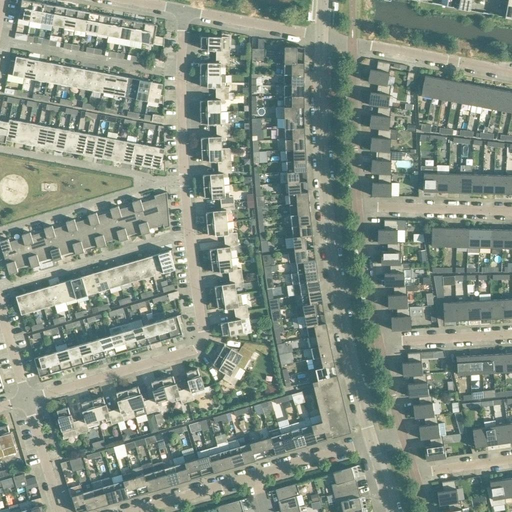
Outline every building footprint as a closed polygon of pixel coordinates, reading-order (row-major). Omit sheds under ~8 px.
[(34,2),(25,0),(21,0),(19,18),(30,21),(34,2)] [(447,5),(447,6),(470,11),(470,10),(471,0),(447,0),(447,5)] [(45,4),(34,2),(30,21),(41,23),(45,4)] [(56,6),(45,4),(41,23),(53,25),(56,6)] [(67,8),(56,6),(53,25),(64,27),(67,8)] [(79,10),(67,8),(64,27),(75,29),(79,10)] [(90,12),(79,10),(75,29),(86,31),(90,12)] [(101,14),(90,12),(86,31),(97,33),(101,14)] [(112,16),(101,14),(97,33),(109,35),(112,16)] [(109,35),(107,42),(118,44),(123,18),(112,16),(109,35)] [(123,18),(118,44),(130,47),(134,21),(123,18)] [(134,21),(130,47),(141,49),(142,42),(146,23),(134,21)] [(157,25),(146,23),(142,42),(163,46),(163,47),(164,47),(164,37),(163,38),(155,36),(157,25)] [(201,37),(201,49),(208,49),(208,50),(209,50),(216,50),(216,53),(216,56),(229,57),(230,50),(229,50),(229,37),(221,37),(209,36),(208,37),(201,37)] [(285,46),(284,63),(304,64),(305,50),(305,47),(304,47),(285,46)] [(15,61),(11,60),(8,74),(24,77),(28,58),(16,56),(15,61)] [(229,63),(229,57),(216,56),(216,62),(208,62),(208,63),(200,63),(200,75),(221,75),(221,67),(225,67),(225,63),(229,63)] [(39,61),(28,58),(24,77),(35,80),(39,61)] [(387,85),(391,63),(378,60),(378,61),(376,70),(370,69),(368,82),(391,86),(391,85),(387,85)] [(47,82),(50,63),(39,61),(35,80),(47,82)] [(61,65),(50,63),(47,82),(58,84),(61,65)] [(284,74),(304,74),(304,64),(284,63),(284,74)] [(69,86),(73,67),(61,65),(58,84),(69,86)] [(84,69),(73,67),(69,86),(80,88),(84,69)] [(92,90),(95,71),(84,69),(80,88),(92,90)] [(106,73),(95,71),(92,90),(103,92),(106,73)] [(114,94),(118,75),(106,73),(103,92),(114,94)] [(284,74),(284,85),(304,85),(304,74),(284,74)] [(129,78),(118,75),(114,94),(125,97),(129,78)] [(200,75),(200,86),(207,86),(207,87),(208,87),(216,87),(216,90),(216,93),(229,93),(229,87),(225,87),(225,82),(226,82),(226,75),(221,75),(200,75)] [(430,97),(434,77),(425,75),(421,95),(430,97)] [(444,79),(434,77),(430,97),(441,99),(444,79)] [(136,99),(140,80),(129,78),(125,97),(136,99)] [(454,81),(444,79),(441,99),(451,101),(454,81)] [(151,82),(140,80),(136,99),(148,101),(151,82)] [(465,83),(454,81),(451,101),(461,103),(465,83)] [(163,104),(163,95),(162,95),(161,95),(163,84),(151,82),(148,101),(163,104)] [(391,86),(368,82),(378,84),(377,93),(370,92),(369,104),(391,108),(391,107),(388,107),(391,86)] [(475,85),(465,83),(461,103),(471,105),(475,85)] [(304,96),(304,86),(304,85),(284,85),(284,96),(304,96)] [(485,87),(475,85),(471,105),(481,106),(485,87)] [(495,89),(485,87),(481,106),(491,108),(495,89)] [(4,93),(21,96),(22,91),(15,90),(5,88),(4,93)] [(505,91),(495,89),(491,108),(501,110),(505,91)] [(511,109),(511,91),(505,91),(501,110),(511,112),(511,109)] [(208,101),(200,101),(200,112),(221,112),(221,111),(221,104),(225,104),(225,100),(234,100),(234,99),(234,94),(234,93),(229,93),(216,93),(216,97),(216,99),(209,99),(208,99),(208,101)] [(284,96),(284,107),(304,107),(304,96),(284,96)] [(391,108),(369,104),(369,105),(378,106),(377,115),(371,114),(369,127),(398,130),(389,129),(391,108)] [(304,117),(304,107),(284,107),(276,107),(277,118),(285,118),(304,117)] [(216,124),(217,130),(230,130),(230,123),(226,123),(226,119),(221,119),(221,112),(200,112),(201,123),(208,123),(208,124),(216,124)] [(304,117),(285,118),(285,129),(305,128),(304,117)] [(0,141),(5,143),(10,119),(9,119),(9,122),(0,120),(0,141)] [(6,140),(15,142),(19,121),(10,119),(5,143),(6,143),(6,140)] [(29,123),(19,121),(15,142),(25,143),(29,123)] [(35,145),(35,144),(39,125),(29,123),(25,143),(31,144),(35,145)] [(39,125),(35,144),(35,145),(44,147),(48,127),(39,125)] [(54,149),(55,144),(58,128),(48,127),(44,147),(54,149)] [(371,137),(371,144),(370,150),(392,152),(392,151),(390,151),(391,139),(397,140),(398,130),(369,127),(378,128),(378,137),(371,137)] [(58,128),(55,144),(54,149),(64,151),(68,130),(58,128)] [(285,129),(277,129),(278,140),(285,139),(305,139),(305,128),(285,129)] [(64,151),(73,152),(75,144),(77,132),(68,130),(64,151)] [(230,148),(222,148),(222,144),(222,141),(226,141),(226,136),(230,136),(230,130),(217,130),(217,136),(208,136),(208,138),(201,138),(201,144),(201,149),(230,148)] [(77,132),(75,144),(73,152),(83,154),(87,134),(77,132)] [(83,154),(93,156),(95,144),(97,136),(87,134),(83,154)] [(97,136),(95,144),(93,156),(102,158),(106,138),(97,136)] [(102,158),(112,160),(115,144),(116,139),(106,138),(102,158)] [(116,139),(115,144),(112,160),(122,162),(126,141),(116,139)] [(306,149),(305,139),(285,139),(285,144),(286,150),(306,149)] [(122,162),(131,163),(135,144),(135,143),(126,141),(122,162)] [(135,143),(135,144),(131,163),(141,165),(145,145),(143,144),(135,143)] [(141,165),(151,167),(154,147),(145,145),(141,165)] [(165,149),(154,147),(151,167),(165,170),(165,171),(166,171),(165,160),(164,160),(164,161),(162,160),(165,149)] [(218,161),(218,167),(231,166),(230,148),(201,149),(202,161),(210,160),(210,161),(218,161)] [(306,153),(306,149),(286,150),(286,161),(306,160),(306,153)] [(371,172),(392,173),(391,173),(392,152),(370,150),(379,151),(378,160),(372,160),(371,172)] [(258,152),(253,152),(254,163),(268,162),(267,151),(259,152),(258,152)] [(307,171),(306,160),(286,161),(287,172),(307,171)] [(437,165),(437,166),(436,191),(448,192),(449,173),(449,166),(437,165)] [(460,174),(460,192),(471,192),(472,174),(472,166),(461,165),(460,174)] [(231,166),(218,167),(219,173),(210,174),(210,175),(203,175),(204,187),(229,185),(229,184),(224,185),(224,177),(228,177),(228,173),(232,173),(231,166)] [(437,166),(421,166),(421,178),(424,178),(423,191),(436,191),(437,166)] [(307,171),(287,172),(288,183),(308,181),(307,171)] [(372,195),(388,196),(391,196),(392,173),(371,172),(371,173),(379,173),(378,182),(372,182),(372,195)] [(449,173),(448,192),(460,192),(460,174),(449,173)] [(471,192),(482,193),(483,174),(472,174),(471,192)] [(483,174),(482,193),(494,193),(494,175),(483,174)] [(494,193),(505,194),(506,175),(494,175),(494,193)] [(308,192),(308,185),(308,181),(288,183),(281,183),(281,194),(289,194),(308,192)] [(220,198),(221,204),(234,203),(234,196),(230,196),(229,192),(225,193),(224,185),(229,185),(204,187),(205,198),(212,197),(212,198),(220,198)] [(155,199),(159,212),(163,225),(164,228),(170,226),(167,192),(154,196),(155,199)] [(289,194),(289,205),(309,203),(309,195),(308,192),(289,194)] [(133,205),(137,218),(159,212),(155,199),(141,203),(141,200),(132,202),(133,205)] [(206,212),(207,224),(232,221),(227,221),(227,214),(231,214),(231,209),(235,209),(234,203),(221,204),(221,210),(213,211),(213,212),(206,212)] [(309,203),(289,205),(291,215),(310,213),(309,203)] [(110,209),(111,212),(115,225),(137,218),(133,205),(119,209),(118,206),(110,209)] [(88,215),(89,218),(93,232),(115,225),(111,212),(97,216),(96,213),(88,215)] [(149,229),(163,225),(159,212),(137,218),(141,231),(142,235),(150,232),(149,229)] [(310,213),(291,215),(292,226),(312,224),(310,213)] [(66,222),(67,225),(71,238),(93,232),(89,218),(75,223),(74,219),(66,222)] [(137,218),(115,225),(119,238),(120,241),(128,239),(127,235),(141,231),(137,218)] [(406,221),(384,220),(384,221),(384,229),(378,229),(378,242),(401,242),(397,242),(397,231),(405,232),(406,221)] [(224,234),(225,240),(238,239),(237,233),(233,233),(233,229),(228,229),(227,222),(232,221),(207,224),(208,235),(215,234),(216,235),(224,234)] [(312,224),(292,226),(293,237),(313,235),(312,224)] [(45,232),(49,245),(71,238),(67,225),(53,229),(52,226),(44,228),(45,232)] [(93,232),(97,245),(98,248),(106,245),(105,242),(119,238),(115,225),(93,232)] [(444,246),(445,228),(432,227),(431,246),(444,246)] [(456,246),(457,228),(445,228),(444,246),(456,246)] [(468,247),(468,228),(457,228),(456,246),(468,247)] [(468,228),(468,247),(479,247),(480,229),(468,228)] [(491,229),(480,229),(479,247),(491,247),(491,229)] [(491,229),(491,247),(502,248),(503,229),(491,229)] [(511,229),(503,229),(502,248),(511,248),(511,229)] [(23,238),(27,251),(49,245),(45,232),(31,236),(30,232),(22,235),(23,238)] [(93,232),(71,238),(75,251),(76,254),(84,252),(83,249),(97,245),(93,232)] [(313,235),(293,237),(294,250),(306,248),(306,246),(314,246),(313,235)] [(0,241),(0,242),(5,258),(27,251),(23,238),(9,242),(8,239),(0,241)] [(49,245),(53,258),(54,261),(62,258),(61,255),(75,251),(71,238),(49,245)] [(210,250),(211,261),(236,258),(236,257),(232,258),(231,251),(235,250),(235,246),(238,245),(238,239),(225,240),(225,246),(217,247),(217,249),(210,250)] [(265,240),(261,241),(262,250),(262,252),(269,251),(268,240),(265,240)] [(390,264),(401,264),(401,263),(401,242),(378,242),(387,242),(387,251),(381,251),(381,264),(390,264)] [(27,251),(31,264),(31,268),(40,265),(39,262),(53,258),(49,245),(27,251)] [(295,251),(288,252),(290,263),(296,262),(316,259),(314,249),(307,250),(306,248),(294,250),(295,251)] [(172,250),(159,254),(164,272),(175,269),(172,259),(173,259),(173,260),(174,260),(172,249),(172,250)] [(27,251),(5,258),(9,274),(18,272),(17,268),(31,264),(27,251)] [(153,276),(164,272),(159,254),(148,257),(153,276)] [(148,257),(137,260),(142,279),(153,276),(148,257)] [(228,271),(229,277),(242,275),(241,269),(237,269),(237,265),(233,266),(232,258),(236,258),(211,261),(213,272),(220,271),(220,272),(228,271)] [(317,270),(316,259),(296,262),(298,273),(317,270)] [(131,282),(142,279),(137,260),(126,264),(131,282)] [(391,273),(384,273),(385,286),(394,286),(404,285),(404,270),(411,270),(411,263),(401,263),(401,264),(390,264),(391,264),(391,273)] [(126,264),(115,267),(120,285),(131,282),(126,264)] [(109,289),(120,285),(115,267),(104,270),(109,289)] [(104,270),(93,273),(98,292),(109,289),(104,270)] [(298,273),(291,274),(293,285),(319,281),(317,270),(298,273)] [(87,295),(98,292),(93,273),(82,276),(87,295)] [(237,294),(236,287),(240,286),(239,282),(243,282),(242,275),(229,277),(230,283),(222,284),(222,285),(215,286),(216,298),(237,294)] [(82,276),(71,280),(77,298),(87,295),(82,276)] [(443,297),(442,276),(433,276),(437,297),(443,297)] [(272,277),(265,278),(267,289),(272,288),(274,288),(272,277)] [(66,301),(77,298),(71,280),(60,283),(66,301)] [(319,281),(293,285),(294,295),(301,294),(321,291),(319,281)] [(60,283),(49,286),(55,305),(66,301),(60,283)] [(404,285),(394,286),(394,295),(388,295),(388,308),(410,307),(410,306),(408,306),(407,291),(407,285),(404,285)] [(44,308),(55,305),(49,286),(38,289),(44,308)] [(38,289),(27,293),(33,311),(44,308),(38,289)] [(322,302),(321,291),(301,294),(303,305),(322,302)] [(27,293),(16,296),(22,315),(33,311),(27,293)] [(237,294),(216,298),(218,309),(226,308),(226,309),(227,309),(234,307),(234,310),(235,313),(248,311),(247,305),(243,305),(241,294),(237,294)] [(511,298),(502,299),(503,317),(511,316),(511,298)] [(492,318),(503,317),(502,299),(491,300),(492,318)] [(469,319),(480,319),(479,300),(468,301),(469,319)] [(492,318),(491,300),(479,300),(480,319),(492,318)] [(456,302),(457,320),(469,319),(468,301),(456,302)] [(296,306),(298,317),(324,312),(322,302),(303,305),(296,306)] [(444,321),(457,320),(456,302),(443,303),(444,321)] [(104,310),(102,305),(91,308),(93,313),(104,310)] [(410,307),(388,308),(397,308),(397,316),(391,317),(392,330),(408,329),(411,329),(410,307)] [(275,310),(271,311),(273,322),(277,321),(282,320),(280,309),(275,310)] [(249,318),(248,311),(235,313),(236,319),(228,321),(228,322),(221,323),(223,335),(230,333),(230,335),(243,332),(242,323),(246,322),(245,318),(249,318)] [(307,327),(326,323),(324,312),(298,317),(300,328),(307,327)] [(183,323),(182,313),(181,314),(181,315),(166,319),(171,338),(183,334),(179,323),(182,322),(183,323)] [(161,341),(171,338),(166,319),(155,322),(161,341)] [(128,351),(139,347),(133,329),(131,322),(120,326),(128,351)] [(150,344),(161,341),(155,322),(144,326),(150,344)] [(307,327),(309,337),(328,333),(326,323),(307,327)] [(111,335),(117,354),(128,351),(120,326),(109,329),(111,335)] [(139,347),(150,344),(144,326),(133,329),(139,347)] [(309,337),(311,348),(330,344),(328,333),(309,337)] [(106,357),(117,354),(111,335),(100,339),(106,357)] [(100,339),(89,342),(95,360),(106,357),(100,339)] [(84,363),(95,360),(89,342),(79,345),(84,363)] [(73,367),(68,348),(66,344),(55,347),(57,351),(62,370),(73,367)] [(311,348),(313,359),(333,354),(330,344),(311,348)] [(73,367),(84,363),(79,345),(68,348),(73,367)] [(244,369),(253,353),(242,346),(239,352),(231,347),(231,348),(224,345),(219,354),(240,367),(244,369)] [(51,373),(62,370),(57,351),(46,355),(51,373)] [(421,352),(407,353),(407,354),(408,354),(408,362),(402,362),(403,375),(426,373),(422,373),(421,352)] [(504,353),(493,354),(494,372),(505,372),(504,353)] [(219,354),(213,364),(219,368),(219,369),(226,373),(223,379),(234,385),(238,379),(234,377),(240,367),(219,354)] [(313,359),(316,369),(335,365),(333,354),(313,359)] [(493,354),(481,355),(482,373),(494,372),(493,354)] [(40,377),(51,373),(46,355),(34,358),(40,377)] [(470,374),(469,355),(456,356),(457,375),(470,374)] [(481,355),(469,355),(470,374),(482,373),(481,355)] [(316,369),(318,380),(337,375),(335,365),(316,369)] [(204,388),(201,376),(200,376),(198,369),(186,372),(189,379),(187,379),(190,387),(184,389),(188,402),(194,400),(193,396),(210,391),(209,386),(204,388)] [(434,381),(442,380),(441,372),(434,373),(434,381)] [(426,373),(403,375),(403,376),(413,375),(414,383),(408,383),(409,396),(432,394),(428,394),(426,373)] [(344,403),(337,375),(318,380),(319,383),(314,385),(314,388),(319,409),(344,403)] [(162,379),(169,403),(170,403),(168,399),(175,397),(177,401),(181,400),(182,404),(188,402),(184,389),(179,391),(176,383),(175,383),(173,376),(162,379)] [(280,389),(278,378),(276,377),(272,384),(280,389)] [(169,403),(162,379),(151,382),(154,390),(152,390),(155,398),(149,400),(153,412),(159,410),(158,407),(162,405),(161,401),(168,399),(169,403)] [(136,417),(147,414),(153,412),(149,400),(144,401),(141,393),(140,393),(138,386),(127,389),(136,417)] [(114,410),(118,423),(124,421),(136,417),(127,389),(116,393),(118,400),(117,400),(120,408),(114,410)] [(432,394),(409,396),(409,397),(419,396),(419,404),(413,405),(415,418),(424,417),(424,416),(434,415),(432,394)] [(92,400),(99,424),(100,424),(98,420),(105,418),(107,422),(111,421),(112,424),(118,423),(114,410),(109,412),(106,404),(105,404),(103,397),(92,400)] [(99,424),(92,400),(81,403),(83,410),(82,411),(85,419),(79,420),(83,433),(89,431),(88,427),(92,426),(99,423),(99,424)] [(319,409),(322,421),(327,437),(331,436),(332,437),(351,432),(344,403),(319,409)] [(64,439),(77,435),(83,433),(79,420),(74,422),(71,414),(70,414),(68,407),(57,410),(59,418),(58,418),(62,431),(64,439)] [(425,425),(419,426),(420,439),(429,438),(429,437),(442,436),(442,435),(446,435),(444,423),(438,423),(437,414),(434,415),(424,416),(424,417),(425,425)] [(310,419),(300,422),(307,445),(317,442),(312,424),(310,419)] [(499,443),(496,425),(495,420),(484,421),(485,427),(487,445),(499,443)] [(327,439),(327,437),(322,421),(312,424),(317,442),(327,439)] [(199,422),(189,425),(191,433),(202,430),(201,426),(199,422)] [(300,422),(290,425),(296,448),(307,445),(300,422)] [(496,425),(499,443),(510,442),(507,423),(496,425)] [(157,424),(149,426),(151,433),(159,431),(157,424)] [(0,457),(17,452),(11,432),(10,432),(8,425),(0,427),(0,457)] [(279,428),(286,451),(296,448),(290,425),(279,428)] [(485,427),(472,429),(475,447),(487,445),(485,427)] [(279,428),(269,431),(271,437),(276,454),(286,451),(279,428)] [(163,441),(161,433),(155,435),(157,442),(163,441)] [(442,436),(429,437),(429,438),(431,446),(424,447),(426,460),(443,457),(446,457),(442,436)] [(266,457),(276,454),(271,437),(260,440),(266,457)] [(93,443),(95,449),(106,446),(104,440),(93,443)] [(260,440),(250,443),(255,460),(266,457),(260,440)] [(134,441),(124,444),(125,449),(126,450),(130,449),(136,447),(134,441)] [(224,469),(231,467),(235,466),(230,449),(227,441),(217,444),(218,446),(224,469)] [(245,463),(255,460),(250,443),(240,446),(245,463)] [(214,472),(224,469),(218,446),(207,449),(209,455),(214,472)] [(240,446),(230,449),(235,466),(245,463),(240,446)] [(214,472),(209,455),(207,449),(197,452),(199,458),(197,458),(202,476),(214,472)] [(185,462),(190,479),(202,476),(197,458),(196,459),(194,453),(183,456),(185,462)] [(83,462),(81,457),(69,460),(71,466),(83,462)] [(152,464),(159,488),(170,485),(165,468),(163,461),(152,464)] [(71,466),(73,472),(84,468),(83,462),(71,466)] [(152,462),(141,465),(142,466),(149,491),(159,488),(152,464),(152,462)] [(175,465),(180,482),(190,479),(185,462),(175,465)] [(165,468),(170,485),(180,482),(175,465),(165,468)] [(142,466),(132,469),(132,473),(139,494),(149,491),(142,466)] [(336,483),(331,484),(334,494),(358,488),(358,487),(356,478),(355,478),(352,468),(351,467),(333,473),(336,483)] [(132,473),(122,476),(123,480),(129,498),(139,494),(132,473)] [(13,477),(15,483),(26,479),(25,474),(13,477)] [(511,477),(502,479),(505,497),(511,496),(511,477)] [(8,479),(1,481),(3,485),(4,490),(14,487),(11,478),(8,479)] [(28,485),(26,479),(15,483),(16,489),(28,485)] [(505,497),(502,479),(490,481),(491,487),(486,488),(491,506),(506,504),(505,497)] [(113,483),(118,501),(129,498),(123,480),(113,483)] [(455,480),(442,482),(442,483),(443,490),(437,492),(439,504),(461,501),(461,500),(458,501),(455,480)] [(103,486),(108,504),(118,501),(113,483),(103,486)] [(297,483),(276,489),(276,490),(279,501),(278,501),(280,510),(281,511),(299,506),(296,496),(300,495),(297,483)] [(76,511),(79,511),(88,510),(82,492),(80,485),(68,488),(71,497),(72,496),(76,511)] [(93,489),(98,507),(108,504),(103,486),(93,489)] [(358,488),(334,494),(336,503),(341,502),(343,511),(346,511),(362,509),(362,508),(360,498),(361,497),(358,488)] [(88,510),(98,507),(93,489),(82,492),(88,510)] [(29,501),(31,508),(32,511),(44,511),(42,505),(43,504),(41,498),(29,501)] [(240,500),(217,507),(218,511),(244,511),(240,501),(240,500)] [(29,501),(19,504),(21,511),(32,511),(31,508),(29,501)] [(462,511),(461,501),(439,504),(448,503),(449,511),(443,511),(462,511)] [(322,511),(320,502),(313,504),(314,511),(322,511)]
